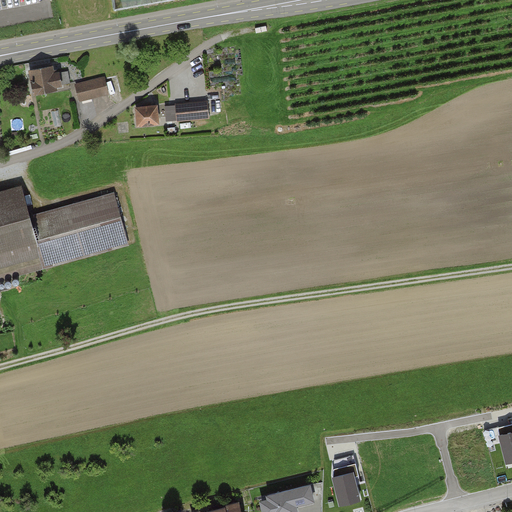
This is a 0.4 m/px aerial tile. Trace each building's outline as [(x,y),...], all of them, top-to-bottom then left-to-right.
[(55,67),(28,71),(32,95),(59,90),(55,67)] [(110,97),(107,78),(75,85),(79,103),(110,97)] [(209,120),(207,102),(178,105),(179,122),(209,120)] [(158,105),(134,108),(136,127),(160,125),(158,105)] [(23,189),(0,194),(0,272),(42,262),(44,269),(130,245),(116,194),(31,217),(23,189)] [(511,460),(511,417),(509,419),(511,430),(501,434),(499,426),(484,430),(489,446),(502,442),(507,462),(511,460)] [(341,502),(362,499),(355,455),(334,458),(341,502)] [(267,498),(259,500),(261,511),(298,511),(296,505),(314,500),(310,484),(266,495),(267,498)]
